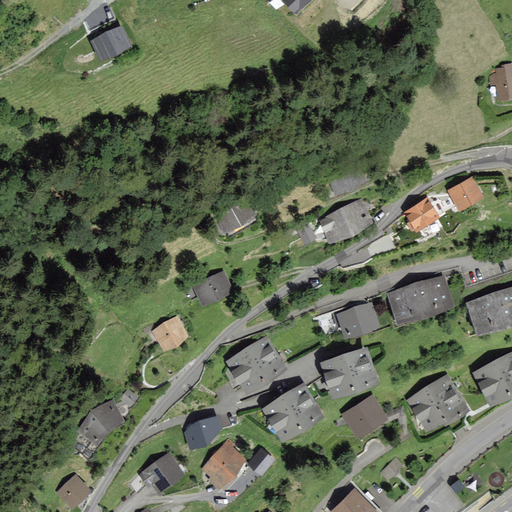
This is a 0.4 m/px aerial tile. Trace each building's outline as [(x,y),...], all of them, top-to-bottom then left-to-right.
[(282,0),(295,14),(309,0),(282,0)] [(123,26),(91,41),(101,61),(133,46),(123,26)] [(511,99),(511,62),(501,65),(502,67),(496,69),(497,74),(489,75),(491,85),(496,84),(499,101),(511,99)] [(369,181),(359,160),(326,175),(336,196),(369,181)] [(485,197),(474,176),(448,190),(459,211),(485,197)] [(256,216),(245,197),(214,214),(225,234),(256,216)] [(440,217),(428,198),(404,213),(417,232),(440,217)] [(372,224),(361,201),(322,220),(333,243),(372,224)] [(316,238),(309,225),(299,231),(306,243),(316,238)] [(238,292),(227,268),(193,284),(205,308),(238,292)] [(455,306),(445,274),(388,292),(398,324),(455,306)] [(511,323),(511,286),(466,302),(478,336),(511,323)] [(344,340),(383,327),(373,300),(334,313),(344,340)] [(190,337),(176,316),(152,331),(167,353),(190,337)] [(287,368),(267,336),(226,361),(244,389),(270,379),(287,368)] [(380,383),(368,347),(321,362),(334,399),(380,383)] [(511,395),(511,351),(473,372),(491,407),(511,395)] [(471,410),(448,374),(407,400),(428,433),(447,421),(449,424),(471,410)] [(326,416),(304,383),(262,410),(284,444),(326,416)] [(390,418),(372,393),(341,415),(358,440),(390,418)] [(125,418),(113,399),(91,410),(77,431),(99,445),(125,418)] [(191,449),(208,442),(220,425),(216,417),(184,431),(191,449)] [(248,461),(226,441),(200,468),(210,477),(208,479),(220,490),(248,461)] [(186,476),(170,451),(140,471),(150,486),(154,483),(161,493),(186,476)] [(405,466),(396,457),(381,471),(390,480),(405,466)] [(92,490),(75,473),(56,492),(73,509),(92,490)] [(380,511),(354,486),(330,510),(331,511),(380,511)]
